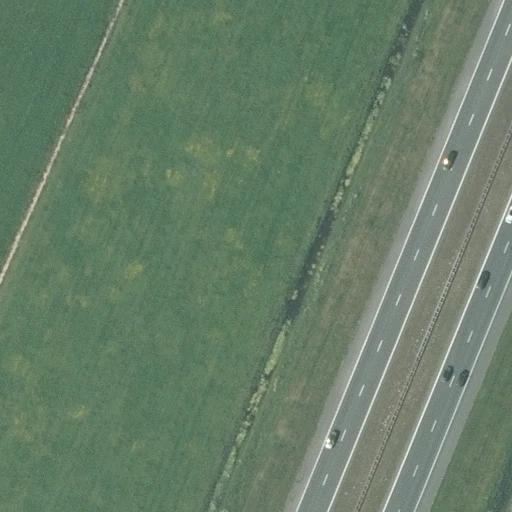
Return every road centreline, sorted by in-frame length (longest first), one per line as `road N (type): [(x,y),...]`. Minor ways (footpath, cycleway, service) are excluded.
road 1 (motorway): [(511,20),(312,511)]
road 2 (motorway): [(398,511),(511,233)]
